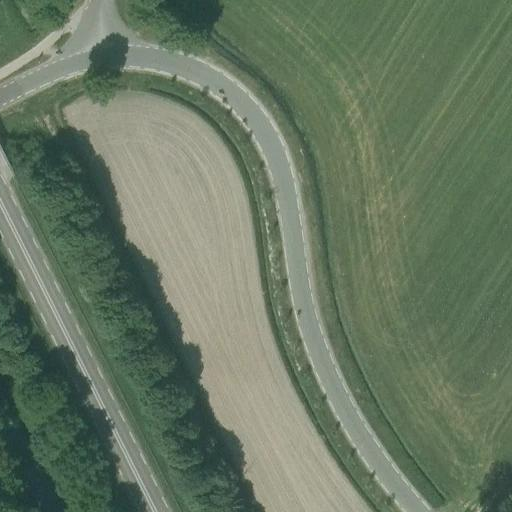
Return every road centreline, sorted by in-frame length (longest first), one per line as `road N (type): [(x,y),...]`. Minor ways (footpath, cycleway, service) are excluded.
road 1 (tertiary): [(418,511),(335,392),(308,321),(278,164),(248,109),(186,68),(96,57)]
road 2 (primary): [(155,511),(0,204)]
